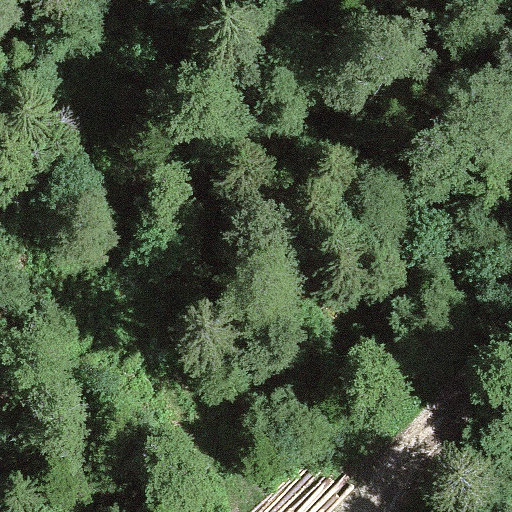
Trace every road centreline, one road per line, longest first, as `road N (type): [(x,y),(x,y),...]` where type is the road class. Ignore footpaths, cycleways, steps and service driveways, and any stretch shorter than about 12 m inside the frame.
road 1 (track): [(246,511),(179,397),(126,262),(94,82),(117,0)]
road 2 (track): [(352,511),(511,352)]
